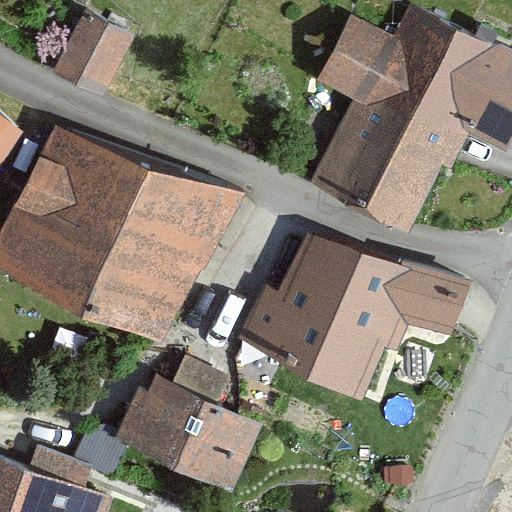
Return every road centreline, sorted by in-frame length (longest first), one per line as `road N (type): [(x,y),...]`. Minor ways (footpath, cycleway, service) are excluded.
road 1 (residential): [(0,40),(285,178),(511,256)]
road 2 (unclassified): [(443,511),(511,338)]
